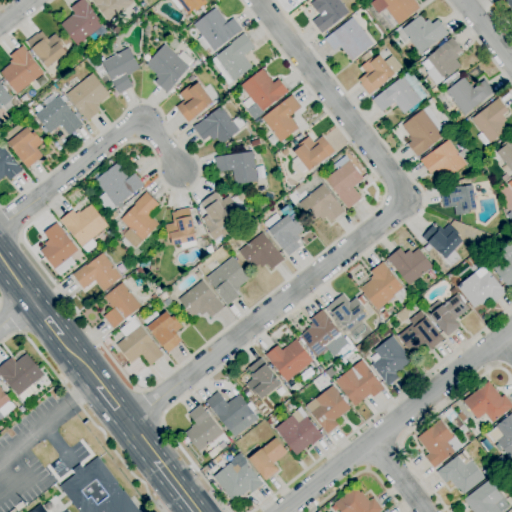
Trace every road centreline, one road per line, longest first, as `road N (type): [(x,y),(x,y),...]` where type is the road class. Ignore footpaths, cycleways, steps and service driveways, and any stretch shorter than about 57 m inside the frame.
road 1 (residential): [(134,417),(405,200),(256,0)]
road 2 (residential): [(282,511),(511,328)]
road 3 (residential): [(0,227),(143,122),(179,171)]
road 4 (secondary): [(134,417),(0,241)]
road 5 (secondary): [(0,279),(87,390)]
